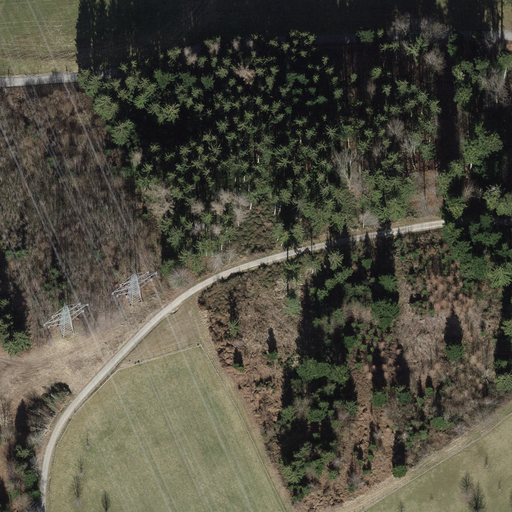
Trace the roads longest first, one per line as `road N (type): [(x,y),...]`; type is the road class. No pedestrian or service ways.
road 1 (track): [(43,511),(50,448),(66,414),(183,298),(300,251),(389,231),(482,220),(511,226)]
road 2 (track): [(511,30),(197,53),(93,79),(0,84)]
